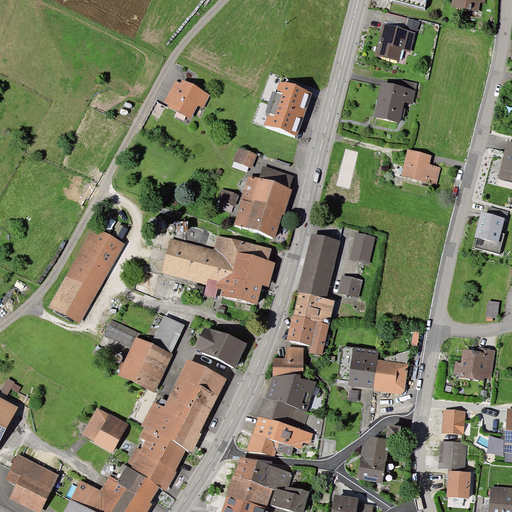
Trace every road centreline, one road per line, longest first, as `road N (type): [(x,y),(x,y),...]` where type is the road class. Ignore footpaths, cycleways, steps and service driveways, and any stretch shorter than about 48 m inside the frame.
road 1 (tertiary): [(358,0),(296,248),(219,447)]
road 2 (residential): [(0,327),(47,283),(168,62),(223,0)]
road 3 (residential): [(438,319),(501,55),(505,0)]
